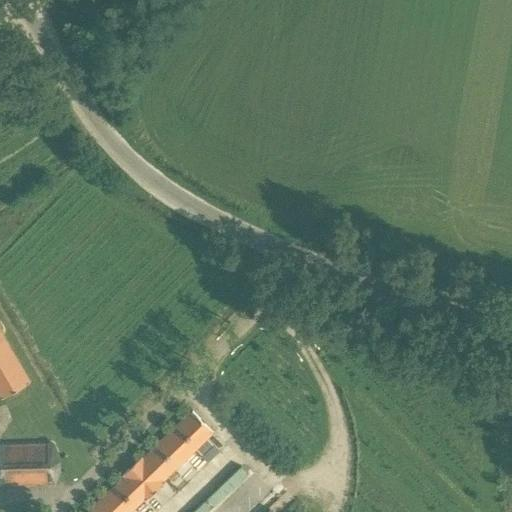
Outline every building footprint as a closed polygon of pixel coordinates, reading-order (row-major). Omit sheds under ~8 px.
[(0,398),(28,383),(0,333),(0,398)] [(207,436),(212,432),(191,411),(142,458),(140,456),(120,475),(122,477),(86,511),(128,511),(142,498),(144,500),(164,481),(163,479),(195,448),(207,436)] [(207,436),(195,448),(207,460),(219,448),(207,436)] [(0,484),(55,482),(60,470),(60,456),(53,444),(0,446),(0,484)] [(213,489),(240,464),(232,455),(205,480),(213,489)] [(209,511),(250,474),(241,465),(205,499),(195,488),(170,511),(209,511)]
